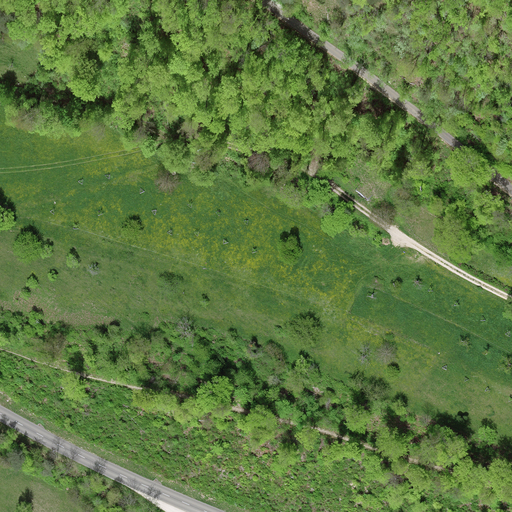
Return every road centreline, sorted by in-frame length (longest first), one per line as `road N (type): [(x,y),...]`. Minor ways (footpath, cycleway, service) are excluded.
road 1 (track): [(511,493),(386,448),(0,348)]
road 2 (track): [(511,298),(422,250),(281,156),(137,123),(102,98)]
road 3 (residential): [(266,0),(511,190)]
road 4 (tertiary): [(0,414),(210,511)]
